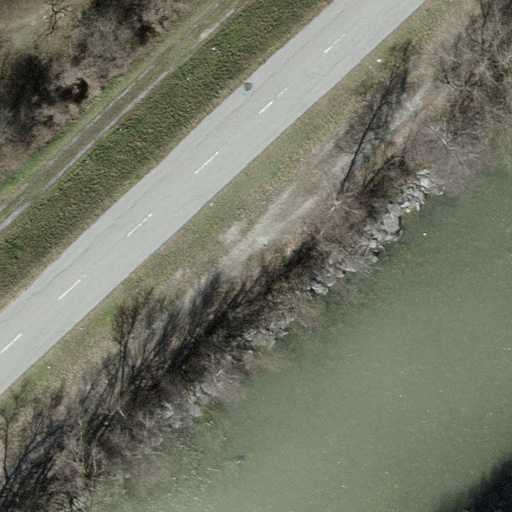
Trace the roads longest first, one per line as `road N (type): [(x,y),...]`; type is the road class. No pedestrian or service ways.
road 1 (unclassified): [(381,0),(0,350)]
road 2 (track): [(233,0),(0,217)]
